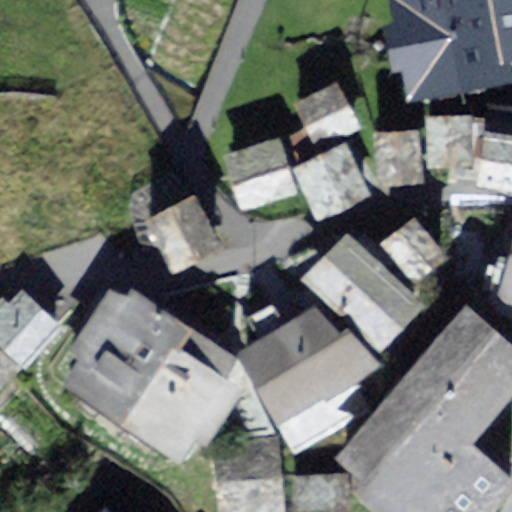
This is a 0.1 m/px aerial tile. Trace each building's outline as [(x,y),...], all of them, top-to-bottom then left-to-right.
[(511,0),(374,0),(385,101),(494,84),(492,63),(511,60),(511,0)] [(324,78),(273,90),(285,138),(336,125),(324,78)] [(497,174),(511,176),(511,101),(511,102),(497,174)] [(449,108),(400,107),(399,162),(448,163),(449,108)] [(390,125),(358,128),(362,170),(393,168),(390,125)] [(257,130),(204,147),(222,203),(274,187),(257,130)] [(325,138),(276,163),(300,210),(349,185),(325,138)] [(189,186),(130,214),(154,263),(213,236),(189,186)] [(407,212),(373,236),(403,277),(436,253),(407,212)] [(511,221),(496,298),(511,301),(511,221)] [(350,232),(299,284),(372,356),(423,304),(350,232)] [(126,287),(60,386),(182,465),(233,387),(169,347),(185,322),(126,287)] [(58,327),(22,289),(0,310),(0,336),(23,361),(58,327)] [(511,385),(511,344),(449,295),(320,451),(394,511),(482,511),(511,476),(511,462),(474,430),(511,385)] [(315,304),(235,351),(276,426),(380,368),(315,304)] [(0,357),(0,389),(16,377),(0,357)] [(189,460),(190,511),(254,511),(253,458),(189,460)] [(316,511),(316,469),(266,469),(266,511),(316,511)] [(136,511),(104,481),(74,511),(136,511)]
